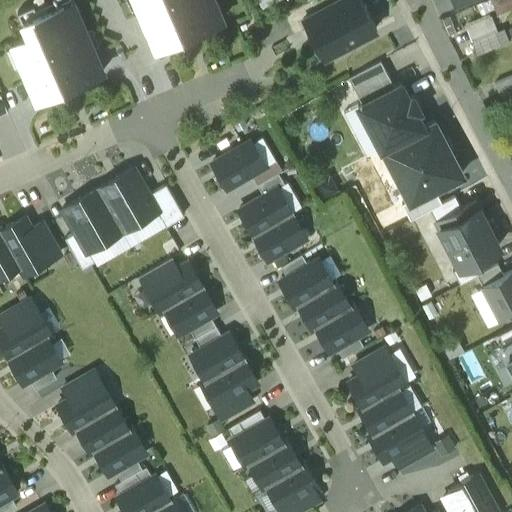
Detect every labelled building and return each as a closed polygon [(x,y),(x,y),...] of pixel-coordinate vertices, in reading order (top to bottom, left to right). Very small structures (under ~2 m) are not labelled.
[(73,0),(69,0),(21,21),(27,35),(11,42),(35,99),(61,88),(60,84),(75,77),(77,81),(103,70),(90,39),(86,41),(82,31),(86,29),(73,0)] [(52,0),(35,8),(33,4),(17,11),(21,21),(69,0),(52,0)] [(134,0),(155,48),(166,43),(181,36),(179,32),(195,26),(196,30),(223,18),(214,0),(134,0)] [(376,30),(360,0),(336,0),(302,18),(323,58),(334,52),(335,52),(376,30)] [(497,32),(475,41),(480,53),(502,44),(497,32)] [(380,62),(348,79),(362,105),(394,88),(380,62)] [(511,76),(495,83),(501,97),(511,92),(511,76)] [(362,105),(358,107),(381,151),(424,128),(416,113),(419,111),(412,97),(408,99),(401,84),(394,88),(362,105)] [(424,128),(381,151),(409,202),(409,203),(434,190),(462,175),(434,122),(424,128)] [(250,139),(212,161),(226,187),(265,165),(250,139)] [(97,187),(122,229),(157,209),(158,208),(149,192),(133,166),(97,187)] [(278,172),(257,184),(263,194),(277,186),(280,184),(284,182),(278,172)] [(335,191),(328,178),(318,184),(324,196),(335,191)] [(183,214),(168,187),(165,183),(149,192),(158,208),(157,209),(165,224),(183,214)] [(263,194),(238,208),(253,233),(268,225),(280,217),(291,211),(277,186),(263,194)] [(97,187),(61,207),(75,230),(86,250),(88,249),(111,235),(122,229),(97,187)] [(429,211),(441,204),(434,190),(409,203),(409,202),(401,205),(410,221),(429,211)] [(429,211),(436,224),(461,211),(454,198),(441,204),(429,211)] [(478,259),(499,248),(476,203),(461,211),(436,224),(459,269),(478,259)] [(291,211),(280,217),(268,225),(253,233),(267,258),(306,236),(291,211)] [(31,227),(25,215),(0,229),(0,230),(20,265),(19,265),(23,273),(49,258),(31,227)] [(60,252),(41,221),(31,227),(49,258),(55,254),(60,252)] [(0,275),(19,265),(20,265),(0,230),(0,229),(0,228),(0,275)] [(75,230),(64,236),(82,266),(94,259),(88,249),(86,250),(75,230)] [(301,253),(280,265),(286,275),(307,263),(301,253)] [(170,256),(139,274),(145,284),(176,266),(170,256)] [(286,275),(279,279),(294,305),(298,303),(297,302),(332,282),(331,281),(317,257),(307,263),(286,275)] [(484,272),(478,259),(459,269),(453,272),(460,285),(476,276),(484,272)] [(176,266),(145,284),(160,310),(164,308),(164,307),(202,285),(187,260),(176,266)] [(484,272),(476,276),(482,287),(503,276),(498,265),(484,272)] [(511,313),(511,271),(503,276),(482,287),(500,320),(511,313)] [(332,282),(297,302),(298,303),(312,327),(315,325),(315,324),(335,313),(349,304),(349,303),(335,279),(331,281),(332,282)] [(202,285),(164,307),(164,308),(178,332),(189,326),(209,314),(216,310),(202,285)] [(30,296),(0,313),(0,315),(0,316),(5,324),(36,306),(30,296)] [(349,304),(335,313),(315,324),(315,325),(329,349),(336,345),(357,333),(367,328),(352,302),(349,303),(349,304)] [(5,324),(0,327),(0,342),(8,356),(46,334),(47,335),(51,332),(36,306),(5,324)] [(209,314),(189,326),(194,336),(215,324),(209,314)] [(215,324),(194,336),(200,347),(221,335),(215,324)] [(511,327),(498,335),(504,345),(511,340),(511,327)] [(200,347),(190,353),(204,377),(205,378),(243,356),(228,331),(221,335),(200,347)] [(357,333),(336,345),(342,355),(363,343),(357,333)] [(46,334),(8,356),(22,381),(29,377),(50,365),(56,361),(60,359),(47,335),(46,334)] [(511,340),(504,345),(501,347),(511,367),(511,340)] [(384,345),(353,363),(359,374),(390,356),(384,345)] [(243,356),(205,378),(204,377),(200,379),(215,405),(246,387),(257,381),(243,356)] [(359,374),(348,380),(362,404),(362,405),(397,385),(398,386),(405,382),(390,356),(359,374)] [(50,365),(29,377),(35,387),(56,375),(50,365)] [(94,368),(62,386),(68,396),(100,378),(94,368)] [(68,396),(57,402),(72,428),(76,426),(76,425),(114,403),(100,378),(68,396)] [(397,385),(362,405),(362,404),(358,406),(372,431),(373,431),(411,409),(398,386),(397,385)] [(246,387),(215,405),(221,416),(226,413),(252,398),(246,387)] [(114,403),(76,425),(76,426),(90,450),(94,448),(93,447),(128,427),(114,403)] [(259,408),(228,426),(233,436),(265,418),(259,408)] [(411,409),(373,431),(372,431),(368,433),(383,459),(392,454),(395,452),(425,435),(411,409)] [(233,436),(230,438),(245,464),(248,462),(248,461),(283,441),(282,440),(268,416),(265,418),(233,436)] [(128,427),(93,447),(94,448),(108,472),(115,468),(136,456),(146,450),(131,425),(128,427)] [(425,435),(395,452),(392,454),(398,464),(431,445),(425,435)] [(286,438),(282,440),(283,441),(248,461),(248,462),(262,486),(266,484),(265,483),(300,463),(300,462),(286,438)] [(136,456),(115,468),(121,479),(142,467),(136,456)] [(300,463),(265,483),(266,484),(280,508),(283,506),(314,488),(318,486),(303,460),(300,462),(300,463)] [(0,499),(9,494),(10,494),(17,490),(2,464),(0,464),(0,499)] [(121,479),(114,483),(120,493),(151,475),(146,465),(121,479)] [(120,493),(117,495),(126,511),(145,511),(169,498),(169,497),(155,473),(151,475),(120,493)] [(477,473),(451,487),(453,490),(464,511),(496,511),(498,511),(477,473)] [(314,488),(283,506),(286,511),(297,511),(320,499),(314,488)] [(464,511),(453,490),(442,496),(450,511),(464,511)] [(9,494),(0,499),(0,511),(16,504),(10,494),(9,494)] [(169,498),(145,511),(183,511),(173,495),(169,497),(169,498)] [(50,511),(44,502),(26,511),(50,511)]
